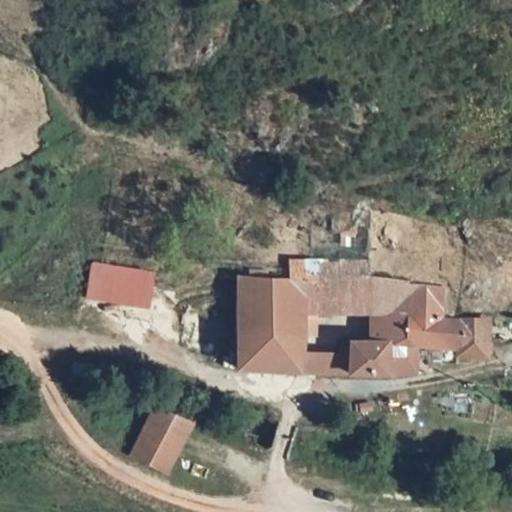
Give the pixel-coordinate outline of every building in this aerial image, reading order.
[(0,104),(20,107),(25,65),(0,61),(0,104)] [(255,257),(258,355),(320,357),(329,355),(329,283),(329,259),(255,257)] [(470,262),(329,259),(329,283),(399,285),(469,287),(470,262)] [(151,276),(90,264),(84,301),(147,311),(151,276)] [(487,315),(487,320),(511,320),(511,284),(486,284),(486,287),(487,315)] [(486,287),(469,287),(399,285),(398,310),(377,309),(376,339),(445,342),(445,334),(446,314),(487,315),(486,287)] [(164,455),(178,422),(152,410),(138,444),(164,455)] [(178,422),(164,455),(176,460),(190,427),(178,422)]
